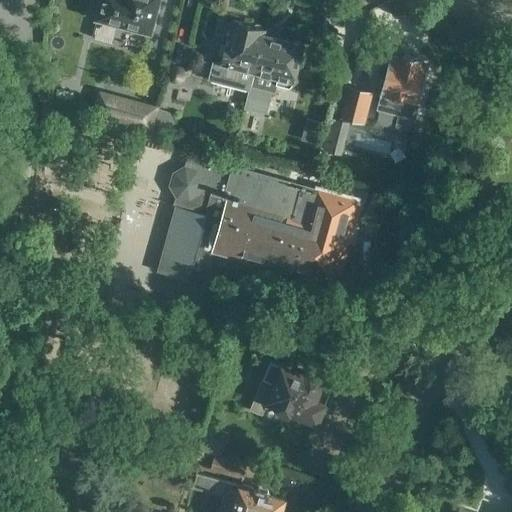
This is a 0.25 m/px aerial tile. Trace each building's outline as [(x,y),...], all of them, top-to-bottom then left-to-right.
[(149,31),(158,0),(99,0),(95,17),(149,31)] [(209,79),(249,89),(265,27),(232,19),(221,62),(214,60),(209,79)] [(265,27),(249,89),(244,108),(267,114),(274,89),(269,88),(272,77),(277,79),(276,84),(290,87),(294,83),(305,43),(265,33),(266,28),(265,27)] [(394,113),(415,118),(429,64),(421,61),(422,57),(404,52),(403,57),(391,54),(380,94),(398,98),(394,113)] [(340,117),(364,123),(372,91),(348,85),(340,117)] [(94,113),(151,129),(157,108),(100,91),(94,113)] [(158,107),(152,127),(174,133),(176,123),(170,111),(159,108),(159,107),(158,107)] [(173,279),(192,285),(203,244),(336,281),(351,224),(310,213),(307,224),(292,219),(302,185),(190,153),(187,165),(174,172),(170,185),(177,197),(181,198),(177,208),(127,194),(103,274),(169,293),(173,279)] [(481,203),(447,193),(443,208),(477,218),(481,203)] [(278,350),(304,358),(312,329),(287,321),(288,319),(275,315),(267,342),(280,346),(278,350)] [(250,409),(262,414),(268,400),(282,406),(280,411),(299,419),(301,414),(317,421),(332,389),(321,385),(322,382),(321,377),(305,371),(304,371),(281,361),(280,364),(271,360),(250,409)] [(196,447),(221,455),(225,441),(212,437),(215,425),(203,422),(196,447)] [(42,439),(29,436),(26,445),(24,445),(20,458),(23,458),(20,467),(34,470),(42,439)] [(210,469),(243,478),(247,463),(214,454),(210,469)] [(218,511),(281,511),(286,498),(271,495),(268,489),(259,487),(254,488),(196,472),(193,487),(223,496),(218,511)]
